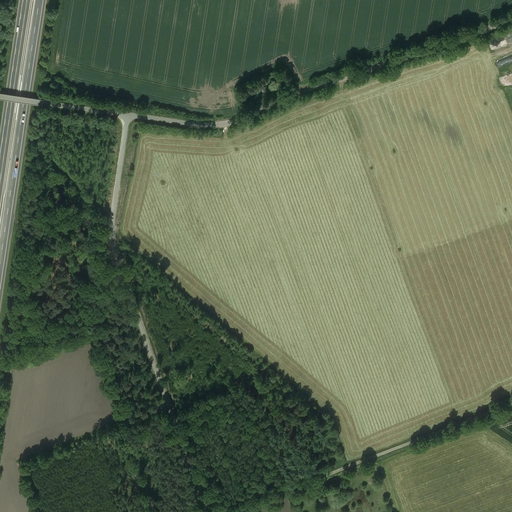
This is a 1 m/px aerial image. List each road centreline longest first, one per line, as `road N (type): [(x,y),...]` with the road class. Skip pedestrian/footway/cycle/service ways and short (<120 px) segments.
road 1 (unclassified): [(127,114),(114,243),(205,511)]
road 2 (unclassified): [(127,114),(200,124),(240,119),(511,19)]
road 3 (track): [(237,511),(511,404)]
road 4 (motorway): [(0,259),(39,0)]
road 5 (motorway): [(28,0),(0,190)]
road 6 (unclassified): [(0,94),(127,114)]
